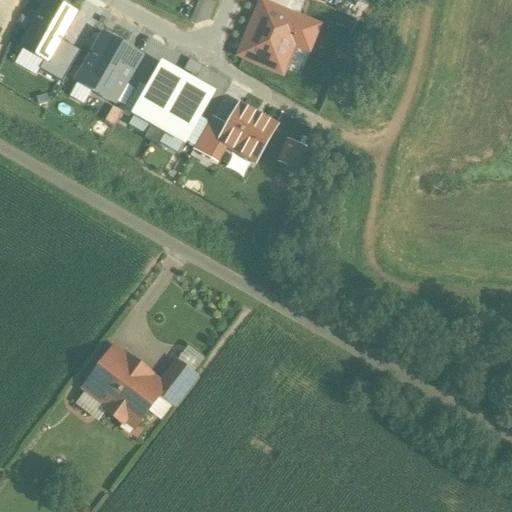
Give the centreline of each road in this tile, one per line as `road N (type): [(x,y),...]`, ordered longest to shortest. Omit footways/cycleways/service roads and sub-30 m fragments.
road 1 (residential): [(511,440),(0,151)]
road 2 (residential): [(205,60),(315,122)]
